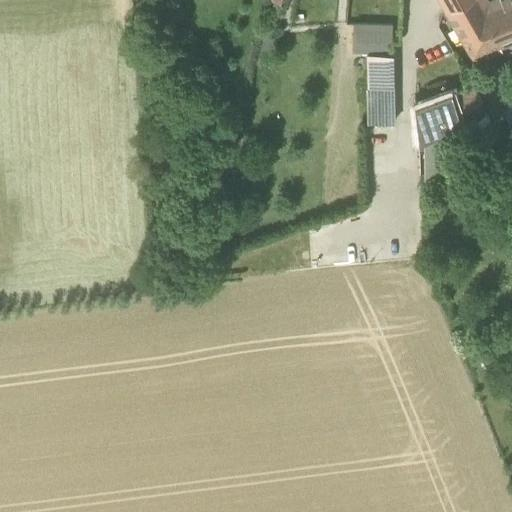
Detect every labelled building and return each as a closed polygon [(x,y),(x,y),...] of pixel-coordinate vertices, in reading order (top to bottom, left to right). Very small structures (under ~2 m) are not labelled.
[(290,0),(270,0),(273,1),(271,10),(284,13),(286,4),(289,5),(290,0)] [(485,0),(461,0),(448,8),(476,58),(495,51),(493,46),(511,38),(511,0),(493,0),(487,3),(485,0)] [(304,20),(303,12),(294,13),(295,21),(304,20)] [(395,22),(393,22),(359,24),(359,54),(396,53),(395,22)] [(456,101),(455,101),(461,120),(485,112),(479,94),(472,85),(455,92),(456,101)] [(463,125),(461,120),(455,101),(415,116),(420,142),(463,125)] [(455,176),(450,132),(425,141),(425,180),(455,176)]
